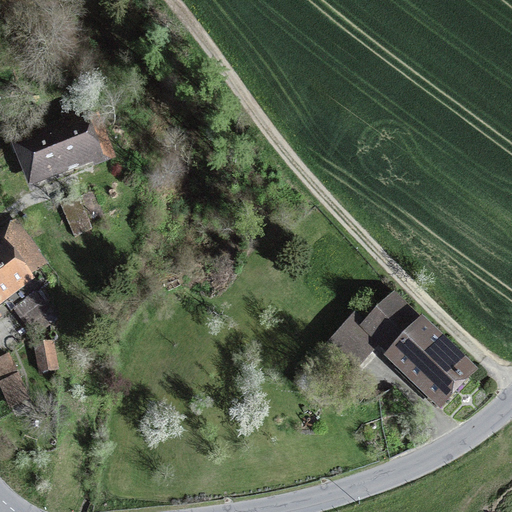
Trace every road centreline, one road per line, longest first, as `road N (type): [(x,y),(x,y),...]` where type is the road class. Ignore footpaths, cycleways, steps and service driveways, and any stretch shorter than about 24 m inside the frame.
road 1 (track): [(511,384),(330,203),(168,0)]
road 2 (tertiary): [(257,511),(410,465),(511,397)]
